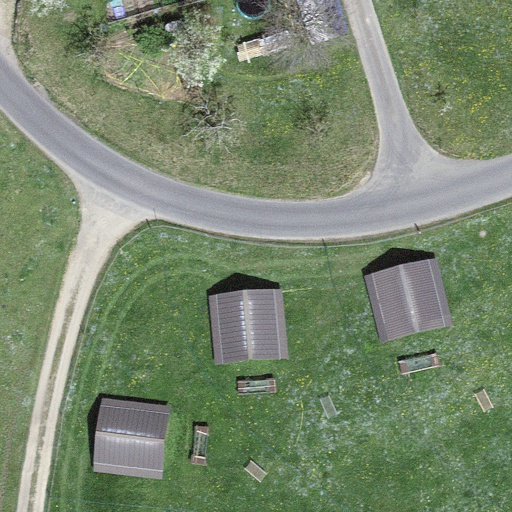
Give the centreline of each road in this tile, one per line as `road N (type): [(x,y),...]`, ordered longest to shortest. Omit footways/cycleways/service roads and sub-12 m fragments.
road 1 (unclassified): [(511,170),(422,203),(361,214),(228,212),(121,180),(0,76)]
road 2 (track): [(121,180),(74,275),(46,378),(24,511)]
road 3 (track): [(422,203),(356,0)]
